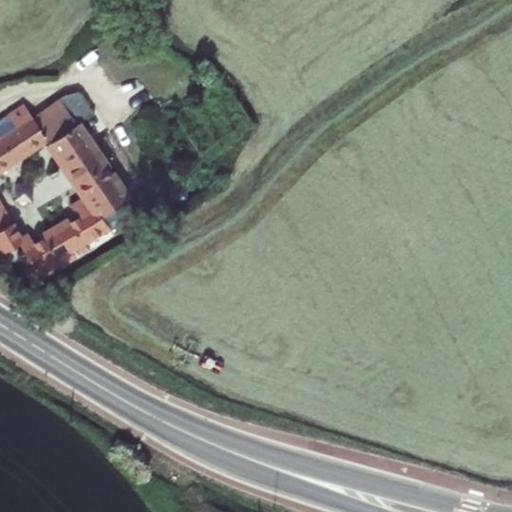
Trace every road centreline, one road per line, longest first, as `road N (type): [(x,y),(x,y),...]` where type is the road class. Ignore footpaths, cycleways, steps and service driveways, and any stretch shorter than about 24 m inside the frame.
road 1 (secondary): [(489,511),(204,441)]
road 2 (secondary): [(0,324),(204,441)]
road 3 (secondary): [(204,441),(362,511)]
